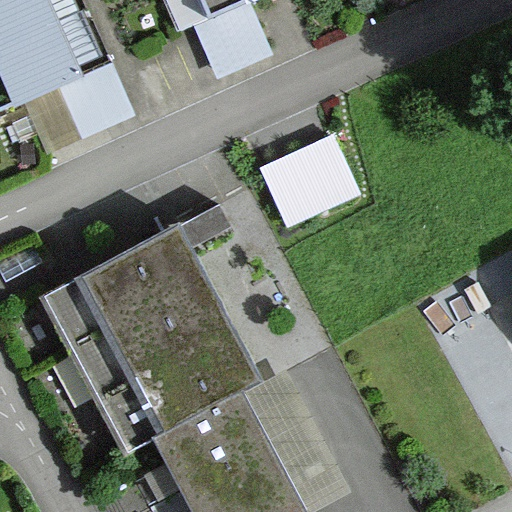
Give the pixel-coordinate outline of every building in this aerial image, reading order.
[(0,0),(0,46),(48,25),(36,0),(0,0)] [(252,0),(194,0),(204,22),(252,0)] [(0,111),(72,80),(48,25),(0,46),(0,111)] [(292,227),(360,196),(336,143),(268,174),(292,227)] [(302,511),(239,393),(260,382),(175,225),(41,296),(126,454),(149,442),(187,511),(302,511)]
